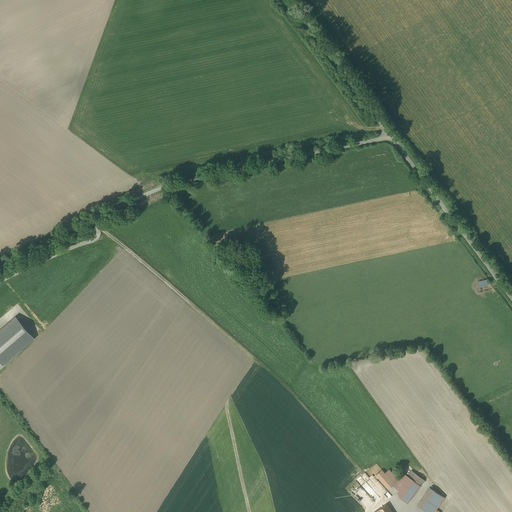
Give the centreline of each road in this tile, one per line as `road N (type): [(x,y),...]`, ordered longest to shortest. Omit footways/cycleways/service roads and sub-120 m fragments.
road 1 (unclassified): [(386,129),(187,178),(0,266)]
road 2 (unclassified): [(386,129),(511,298)]
road 3 (unclassified): [(289,0),(386,129)]
